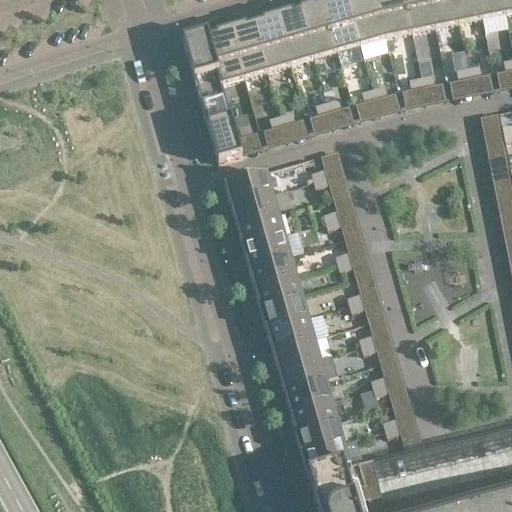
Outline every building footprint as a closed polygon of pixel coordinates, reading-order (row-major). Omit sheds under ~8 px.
[(353,0),(354,2),(347,4),(346,2),(345,2),(359,50),(385,43),(374,0),(353,0)] [(374,0),(385,43),(411,38),(403,0),(374,0)] [(434,33),(427,0),(403,0),(411,38),(434,33)] [(458,29),(452,0),(427,0),(434,33),(458,29)] [(452,0),(458,29),(481,24),(476,0),(452,0)] [(505,19),(501,0),(476,0),(481,24),(505,19)] [(511,17),(511,0),(501,0),(505,19),(511,17)] [(359,50),(345,2),(330,6),(331,9),(323,11),(336,57),(359,50)] [(336,57),(323,11),(315,13),(314,11),(299,15),(313,64),(336,57)] [(313,64),(299,15),(298,16),(299,18),(292,20),(291,18),(276,22),(290,70),(313,64)] [(290,70),(276,22),(261,26),(262,28),(254,31),(267,77),(290,70)] [(267,77),(254,31),(246,33),(245,31),(230,35),(244,83),(267,77)] [(244,83),(230,35),(215,39),(215,42),(208,44),(207,44),(220,90),(221,90),(244,83)] [(199,106),(223,99),(221,90),(220,90),(207,44),(208,44),(207,37),(182,44),(199,106)] [(485,41),(487,51),(511,47),(510,37),(485,41)] [(366,76),(390,69),(388,61),(364,68),(366,76)] [(511,72),(511,62),(495,66),(497,76),(511,72)] [(487,78),(485,68),(466,71),(468,82),(487,78)] [(468,82),(466,71),(447,75),(449,85),(468,82)] [(440,87),(438,77),(419,81),(421,91),(440,87)] [(421,91),(419,81),(400,85),(402,95),(421,91)] [(393,97),(390,87),(371,92),(374,102),(393,97)] [(374,102),(371,92),(353,98),(356,108),(374,102)] [(241,161),(236,142),(233,132),(223,99),(199,106),(217,168),(241,161)] [(346,110),(344,100),(325,106),(328,116),(346,110)] [(328,116),(325,106),(307,111),(310,121),(328,116)] [(300,124),(297,114),(279,119),(282,129),(300,124)] [(282,129),(279,119),(261,124),(263,134),(282,129)] [(511,138),(511,126),(500,129),(503,140),(511,138)] [(254,137),(251,127),(233,132),(236,142),(254,137)] [(511,150),(511,138),(503,140),(505,152),(511,150)] [(325,184),(321,173),(307,177),(310,188),(325,184)] [(272,199),(266,177),(223,189),(229,211),(272,199)] [(328,195),(325,184),(310,188),(313,199),(328,195)] [(278,219),(272,199),(229,211),(235,232),(278,219)] [(336,225),(333,214),(319,218),(322,229),(336,225)] [(284,240),(278,219),(235,232),(241,252),(284,240)] [(340,236),(336,225),(322,229),(325,240),(340,236)] [(290,261),(284,240),(241,252),(247,273),(290,261)] [(348,267),(345,256),(331,260),(334,271),(348,267)] [(296,282),(290,261),(247,273),(253,294),(296,282)] [(351,278),(348,267),(334,271),(337,282),(351,278)] [(302,302),(296,282),(253,294),(259,315),(302,302)] [(360,308),(357,297),(343,301),(346,312),(360,308)] [(308,323),(302,302),(259,315),(265,335),(308,323)] [(363,319),(360,308),(346,312),(349,323),(363,319)] [(313,344),(308,323),(265,335),(271,356),(313,344)] [(372,350),(369,339),(355,343),(358,354),(372,350)] [(319,365),(313,344),(271,356),(277,377),(319,365)] [(375,361),(372,350),(358,354),(361,365),(375,361)] [(325,386),(319,365),(277,377),(283,398),(325,386)] [(384,391),(381,380),(367,384),(370,395),(384,391)] [(331,406),(325,386),(283,398),(289,418),(331,406)] [(387,402),(384,391),(370,395),(373,406),(387,402)] [(337,427),(331,406),(289,418),(295,439),(337,427)] [(396,433),(393,422),(379,426),(382,437),(396,433)] [(343,448),(337,427),(295,439),(301,460),(343,448)] [(307,481),(312,500),(315,511),(511,511),(511,433),(350,472),(349,469),(307,481)] [(399,444),(396,433),(382,437),(385,448),(399,444)] [(349,469),(343,448),(301,460),(307,481),(349,469)]
